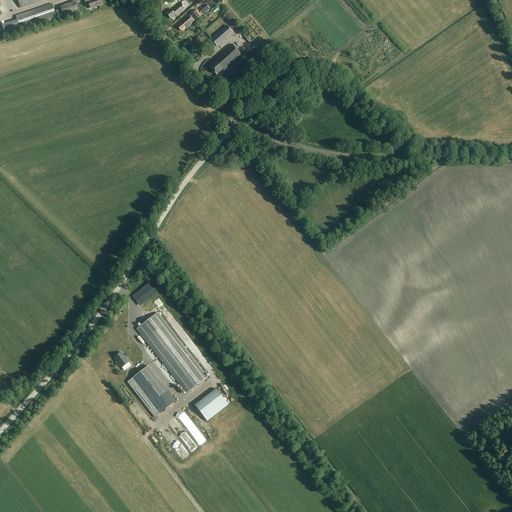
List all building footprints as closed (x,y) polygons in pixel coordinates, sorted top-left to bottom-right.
[(94,0),(90,1),(89,0),(84,0),(85,3),(88,2),(90,9),(99,6),(99,7),(103,6),(101,0),(94,0)] [(60,7),(64,18),(79,13),(75,2),(66,5),(60,7)] [(176,17),(186,9),(180,3),(171,11),(170,10),(166,14),(171,20),(175,16),(176,17)] [(16,16),(17,20),(2,25),(5,35),(21,30),(56,17),(52,4),(16,16)] [(206,5),(199,11),(202,15),(210,9),(206,5)] [(191,15),(196,20),(202,15),(197,10),(191,15)] [(181,31),(182,32),(195,21),(189,15),(184,19),(185,20),(182,23),(181,22),(178,24),(179,25),(177,27),(181,31)] [(295,24),(292,27),(298,34),(301,31),(295,24)] [(227,38),(226,37),(232,32),(226,26),(211,39),(218,47),(227,38)] [(290,44),(294,41),(287,32),(283,34),(290,44)] [(247,34),(246,34),(244,36),(243,36),(249,43),(252,40),(247,34)] [(241,56),(232,45),(228,48),(229,49),(226,52),(225,51),(218,57),(219,58),(209,67),(217,75),(223,70),(224,71),(241,56)] [(137,329),(187,393),(207,378),(157,313),(137,329)] [(129,363),(121,353),(119,354),(118,353),(116,355),(116,356),(114,358),(117,361),(115,363),(118,366),(119,365),(122,368),(129,363)] [(148,366),(128,382),(155,418),(176,402),(148,366)] [(207,422),(210,419),(229,405),(227,403),(216,389),(195,405),(194,406),(207,422)] [(191,425),(186,429),(199,446),(204,441),(191,425)]
